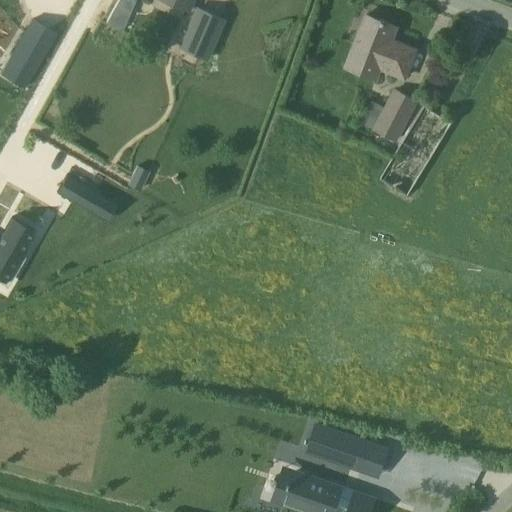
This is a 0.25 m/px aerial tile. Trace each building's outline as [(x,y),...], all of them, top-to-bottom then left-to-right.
[(163,0),(187,10),(191,0),(163,0)] [(206,59),(223,18),(198,7),(180,48),(206,59)] [(392,39),(397,26),(366,14),(345,67),(376,79),(384,60),(389,62),(386,69),(405,77),(416,49),(392,39)] [(33,70),(55,32),(33,19),(11,57),(33,70)] [(418,100),(417,100),(395,88),(373,128),(397,141),(418,100)] [(408,196),(454,122),(424,104),(378,177),(408,196)] [(56,192),(87,210),(97,192),(66,174),(56,192)] [(0,262),(18,272),(20,267),(22,269),(28,258),(26,257),(32,246),(37,248),(38,246),(33,244),(47,219),(23,206),(9,230),(0,225),(0,262)] [(356,470),(363,448),(314,431),(306,454),(356,470)] [(343,498),(345,490),(296,473),(288,496),(313,504),(310,511),(372,511),(374,509),(343,498)]
